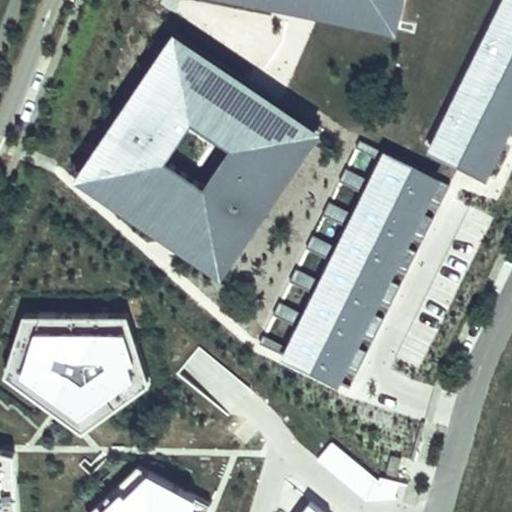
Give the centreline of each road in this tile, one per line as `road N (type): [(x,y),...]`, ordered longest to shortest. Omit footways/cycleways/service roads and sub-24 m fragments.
road 1 (residential): [(437,511),(487,349),(511,300)]
road 2 (residential): [(0,127),(53,0)]
